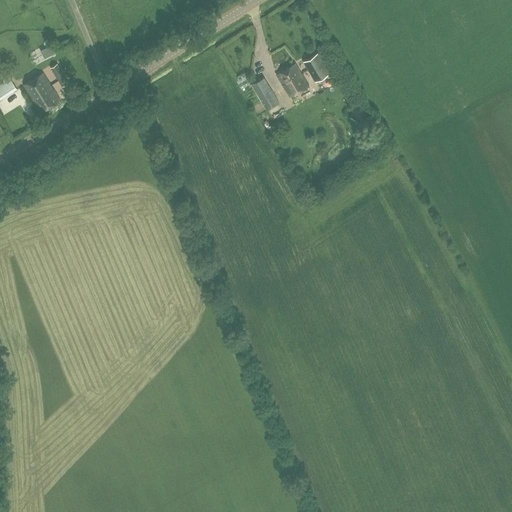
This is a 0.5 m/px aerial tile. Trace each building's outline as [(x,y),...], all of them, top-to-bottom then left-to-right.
[(57,59),(54,54),(60,51),(56,43),(33,55),(39,68),(57,59)] [(304,61),(316,82),(330,74),(318,53),(304,61)] [(58,64),(51,68),(62,86),(69,82),(58,64)] [(290,96),(308,85),(296,64),(277,74),(290,96)] [(60,99),(44,73),(24,85),(41,112),(60,99)] [(5,81),(0,84),(0,100),(18,89),(10,78),(9,76),(4,79),(5,81)] [(267,110),(280,103),(265,77),(252,84),(267,110)]
